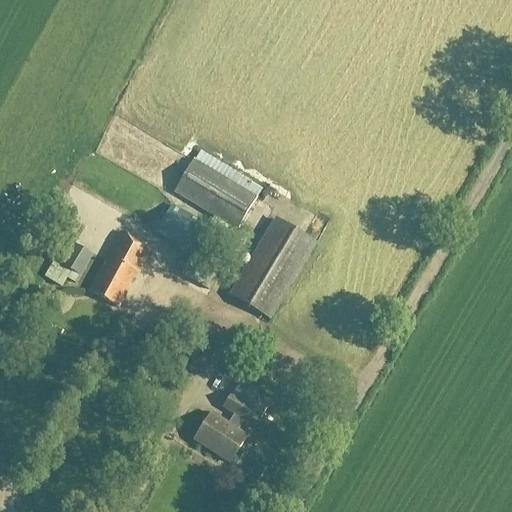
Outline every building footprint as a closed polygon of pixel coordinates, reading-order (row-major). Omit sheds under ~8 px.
[(203,152),(199,160),(226,174),(229,167),(203,152)] [(254,202),(253,201),(191,162),(172,193),(235,233),(254,202)] [(155,234),(182,249),(196,224),(170,209),(155,234)] [(274,221),(227,298),(265,321),(312,244),(274,221)] [(205,229),(196,224),(182,249),(179,254),(214,274),(222,260),(213,255),(226,234),(208,224),(205,229)] [(117,235),(85,293),(116,310),(148,252),(117,235)] [(71,247),(59,269),(77,278),(89,256),(71,247)] [(151,372),(162,339),(147,334),(136,366),(151,372)] [(239,421),(247,407),(230,396),(222,409),(232,416),(226,425),(210,415),(193,442),(228,464),(245,437),(232,429),(237,420),(239,421)]
